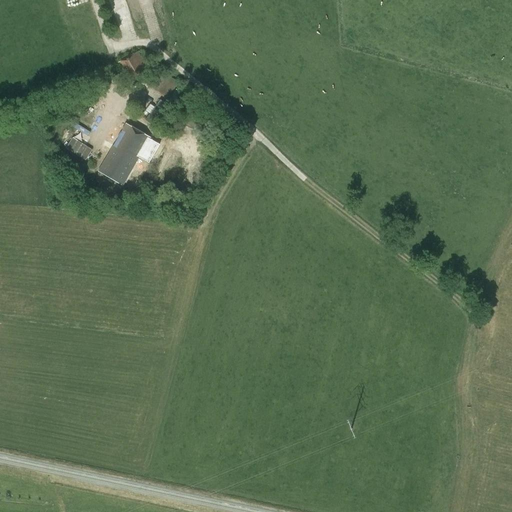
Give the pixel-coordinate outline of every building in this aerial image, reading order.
[(127,84),(151,70),(140,51),(116,65),(127,84)] [(169,99),(179,82),(158,68),(147,84),(169,99)] [(165,119),(172,109),(152,95),(145,105),(165,119)] [(126,124),(122,131),(113,126),(102,146),(111,151),(99,171),(123,185),(140,157),(148,162),(159,143),(126,124)] [(98,149),(77,137),(71,147),(92,159),(98,149)]
